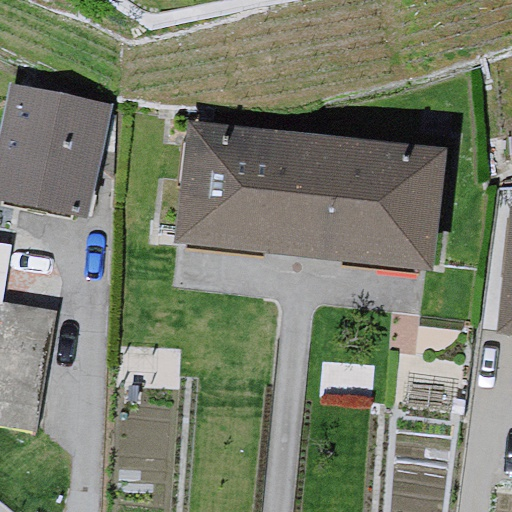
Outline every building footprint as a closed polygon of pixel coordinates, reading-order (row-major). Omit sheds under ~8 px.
[(110,100),(7,81),(0,119),(0,195),(89,212),(110,100)] [(446,144),(186,115),(173,237),(432,266),(446,144)] [(511,202),(509,202),(495,327),(511,328),(511,202)] [(0,239),(0,300),(6,301),(14,241),(0,239)] [(61,321),(2,312),(0,327),(0,439),(43,446),(61,321)]
